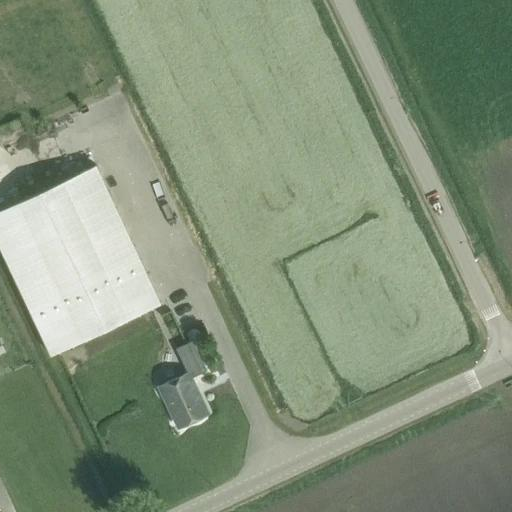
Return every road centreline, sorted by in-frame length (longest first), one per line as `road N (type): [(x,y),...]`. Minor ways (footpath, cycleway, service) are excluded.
road 1 (unclassified): [(511,349),(344,0)]
road 2 (unclassified): [(197,511),(511,365)]
